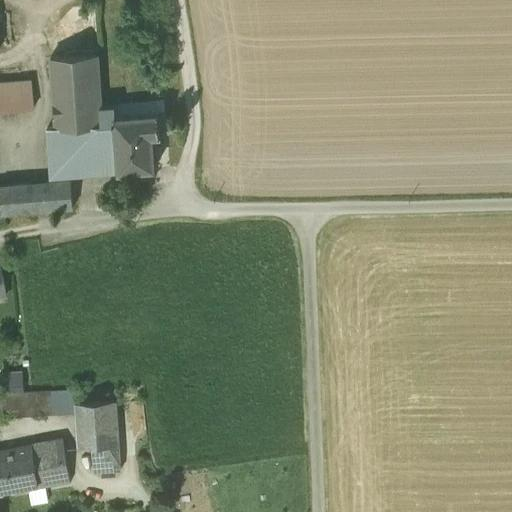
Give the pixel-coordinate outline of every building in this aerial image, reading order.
[(47,127),(51,177),(118,171),(116,117),(115,105),(101,107),(98,54),(50,57),(55,127),(47,127)] [(32,81),(0,83),(0,110),(34,108),(32,81)] [(118,171),(118,172),(155,169),(152,136),(161,136),(159,113),(116,117),(118,171)] [(71,180),(0,186),(0,200),(1,214),(74,207),(72,193),(71,180)] [(3,387),(24,385),(23,370),(2,371),(3,387)] [(0,415),(76,411),(76,403),(75,387),(29,390),(27,390),(24,390),(24,385),(3,387),(4,394),(0,393),(0,415)] [(116,400),(76,403),(76,411),(79,447),(95,446),(96,467),(100,470),(121,469),(116,400)] [(31,446),(39,487),(45,486),(71,480),(63,439),(31,446)] [(39,487),(31,446),(3,451),(0,451),(0,494),(29,489),(39,487)] [(39,487),(29,489),(32,505),(49,501),(45,486),(39,487)]
